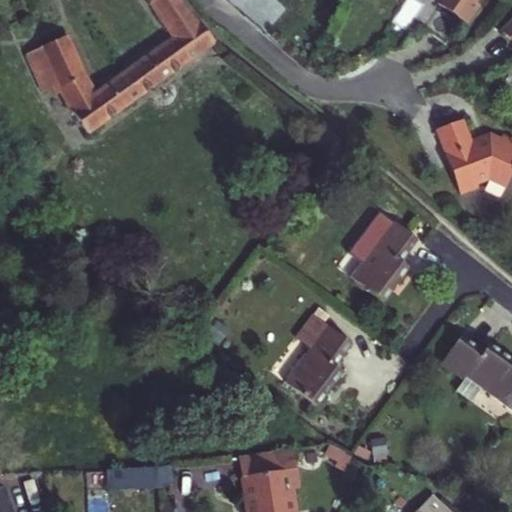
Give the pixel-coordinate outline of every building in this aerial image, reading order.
[(70,33),(33,49),(48,86),(63,80),(74,101),(90,129),(194,53),(198,59),(204,55),(200,49),(217,36),(187,0),(151,0),(174,33),(97,92),(70,33)] [(438,0),(435,5),(436,6),(418,27),(439,45),(457,23),(460,26),(480,2),(480,0),(438,0)] [(511,129),(506,127),(502,134),(491,129),(490,131),(475,138),(473,133),(465,113),(437,124),(463,188),(481,181),(479,178),(491,173),(508,181),(511,171),(511,129)] [(488,127),(473,133),(475,138),(490,131),(488,127)] [(413,247),(384,226),(377,235),(406,256),(413,247)] [(406,256),(377,235),(369,245),(373,248),(348,282),(380,307),(406,273),(397,267),(406,256)] [(313,313),(298,335),(314,347),(288,381),(319,404),(345,370),(338,364),(354,342),(313,313)] [(486,348),(464,332),(444,359),(465,375),(468,371),(511,404),(511,354),(492,339),(486,348)] [(299,511),(298,496),(304,495),(302,461),(301,456),(246,461),(247,465),(248,483),(253,482),(254,501),(249,501),(250,511),(299,511)] [(175,466),(110,464),(109,485),(174,487),(175,466)] [(0,511),(25,511),(14,483),(0,486),(0,511)] [(453,511),(442,499),(428,511),(453,511)]
